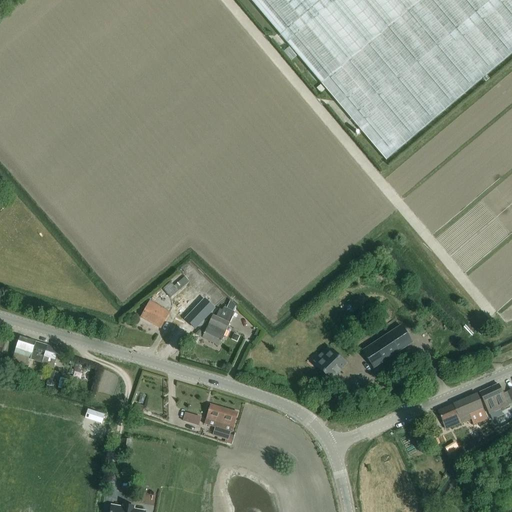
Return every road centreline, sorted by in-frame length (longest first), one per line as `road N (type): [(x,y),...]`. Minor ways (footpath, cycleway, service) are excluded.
road 1 (tertiary): [(329,444),(295,410),(0,317)]
road 2 (tertiary): [(329,444),(511,368)]
